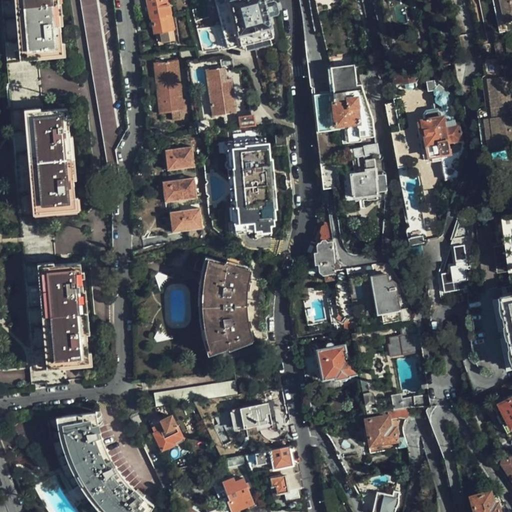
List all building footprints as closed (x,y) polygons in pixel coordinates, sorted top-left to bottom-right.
[(35,389),(68,384),(66,361),(90,359),(82,261),(58,263),(53,210),(77,207),(68,107),(44,110),(39,54),(63,52),(58,0),(1,0),(34,383),(35,389)] [(116,150),(120,144),(95,0),(80,0),(106,151),(116,150)] [(150,0),(148,0),(149,6),(151,17),(153,17),(167,15),(171,15),(171,7),(168,7),(167,0),(150,0)] [(217,0),(218,3),(217,4),(228,47),(242,44),(242,46),(246,45),(247,49),(273,43),(272,38),(273,37),(271,26),(272,26),(269,16),(266,3),(265,0),(217,0)] [(511,0),(490,0),(497,31),(511,28),(511,0)] [(276,1),(266,3),(269,16),(279,14),(276,1)] [(168,29),(167,15),(153,17),(157,46),(162,45),(162,41),(169,39),(168,29)] [(197,48),(181,50),(182,59),(200,57),(197,48)] [(488,81),(509,77),(507,61),(482,65),(484,81),(488,81)] [(184,111),(179,63),(155,66),(162,115),(184,111)] [(376,136),(375,117),(375,116),(372,110),(368,97),(369,92),(369,91),(367,82),(362,82),(359,64),(333,68),(337,102),(333,102),(334,108),(336,111),(337,122),(350,123),(351,126),(349,126),(351,141),(363,140),(363,137),(376,136)] [(237,108),(227,65),(209,70),(219,112),(237,108)] [(420,71),(392,74),(393,86),(402,85),(402,87),(413,86),(412,82),(421,78),(420,71)] [(510,106),(511,105),(511,94),(509,77),(488,81),(492,108),(497,108),(499,118),(491,119),(494,147),(511,143),(511,115),(511,116),(510,106)] [(492,108),(488,81),(484,81),(481,82),(486,110),(479,111),(486,154),(511,150),(511,143),(494,147),(491,119),(499,118),(497,108),(492,108)] [(320,110),(326,110),(331,109),(328,84),(317,85),(318,92),(315,93),(315,92),(314,93),(313,94),(313,95),(313,96),(313,99),(316,102),(319,102),(320,110)] [(435,111),(446,109),(457,97),(443,85),(431,95),(435,111)] [(334,126),(349,126),(351,126),(350,123),(337,122),(336,111),(334,108),(331,112),(332,124),(334,126)] [(458,120),(446,109),(435,111),(428,112),(421,118),(421,120),(419,120),(419,124),(417,125),(419,133),(422,132),(428,160),(432,160),(432,163),(443,161),(442,154),(452,153),(451,147),(462,145),(458,120)] [(317,111),(313,111),(319,163),(332,161),(326,110),(320,110),(317,111)] [(247,125),(262,123),(260,112),(245,114),(247,125)] [(160,113),(147,114),(148,128),(162,126),(160,113)] [(422,132),(419,133),(416,134),(422,161),(428,160),(422,132)] [(266,133),(233,136),(234,147),(236,147),(237,163),(238,172),(239,196),(240,205),(241,220),(239,220),(241,232),(255,231),(255,235),(272,234),(272,223),(275,223),(274,217),(277,216),(276,208),(277,207),(274,159),(272,159),(270,141),(267,142),(266,133)] [(286,142),(286,133),(275,134),(276,143),(286,142)] [(234,147),(233,136),(226,136),(226,147),(228,147),(230,163),(237,163),(236,147),(234,147)] [(359,148),(361,156),(380,153),(378,143),(365,145),(365,147),(359,148)] [(190,145),(163,149),(165,157),(165,160),(167,169),(193,164),(190,145)] [(353,157),(361,156),(359,148),(352,150),(353,157)] [(332,161),(319,163),(322,189),(327,188),(335,187),(332,161)] [(380,192),(381,175),(380,175),(380,171),(383,171),(382,162),(368,164),(369,171),(352,174),(355,198),(380,195),(380,192)] [(239,196),(238,172),(231,173),(232,196),(239,196)] [(198,197),(194,176),(162,182),(166,203),(198,197)] [(235,232),(241,232),(239,220),(241,220),(240,205),(232,205),(234,220),(230,221),(230,230),(235,232)] [(206,228),(202,208),(173,213),(176,234),(206,228)] [(492,226),(498,262),(510,260),(511,271),(511,216),(492,219),(492,223),(487,224),(487,228),(492,226)] [(343,323),(344,329),(356,327),(347,267),(341,268),(341,264),(337,262),(335,262),(330,221),(327,221),(322,235),(319,241),(316,248),(313,254),(304,271),(323,274),(336,273),(338,282),(336,284),(338,297),(336,299),(337,303),(340,304),(342,317),(339,317),(338,319),(343,323)] [(245,320),(243,305),(243,303),(244,285),(245,277),(247,268),(226,262),(225,265),(210,260),(208,271),(206,285),(205,298),(206,309),(209,333),(214,350),(228,344),(229,348),(250,340),(247,332),(245,320)] [(510,260),(498,262),(499,273),(511,271),(510,260)] [(164,278),(165,277),(167,277),(158,272),(154,277),(157,285),(157,284),(158,282),(159,281),(160,280),(161,279),(162,278),(164,278)] [(385,323),(408,319),(409,316),(408,308),(402,309),(398,282),(394,280),(390,281),(389,273),(375,277),(381,313),(383,314),(385,323)] [(460,277),(446,280),(449,295),(463,293),(460,277)] [(511,297),(511,285),(502,287),(504,299),(511,297)] [(511,297),(504,299),(494,301),(501,332),(510,330),(511,337),(502,339),(508,371),(511,369),(511,297)] [(431,315),(431,322),(439,321),(438,314),(431,315)] [(413,323),(402,324),(403,335),(402,335),(405,353),(424,351),(420,327),(413,323)] [(167,337),(162,333),(160,330),(158,326),(154,336),(158,339),(167,337)] [(358,374),(355,357),(350,358),(347,344),(316,350),(322,376),(325,376),(326,379),(338,377),(339,380),(352,377),(352,375),(358,374)] [(309,384),(311,392),(318,391),(316,381),(309,384)] [(157,401),(238,394),(237,382),(156,389),(157,401)] [(410,409),(431,406),(429,394),(407,397),(408,398),(396,400),(398,411),(410,409)] [(511,399),(503,404),(506,410),(499,414),(504,423),(510,420),(511,422),(511,399)] [(230,408),(234,430),(274,423),(270,401),(230,408)] [(413,414),(410,409),(398,411),(389,412),(390,417),(369,420),(373,444),(398,439),(397,427),(392,428),(391,421),(402,419),(407,420),(407,418),(409,417),(410,416),(411,415),(413,414)] [(125,476),(124,475),(124,474),(123,473),(122,472),(122,471),(121,469),(120,468),(119,467),(119,466),(118,465),(117,464),(116,463),(116,461),(115,460),(115,459),(114,458),(114,457),(113,455),(112,454),(112,453),(111,452),(110,451),(110,449),(109,448),(109,447),(108,446),(108,445),(107,444),(107,442),(106,441),(106,439),(105,438),(105,436),(104,435),(104,434),(103,432),(103,431),(102,430),(102,428),(101,427),(101,425),(100,424),(100,423),(100,421),(99,420),(99,419),(99,417),(98,416),(98,415),(97,413),(97,412),(97,410),(49,417),(50,425),(51,427),(51,430),(52,432),(52,433),(53,436),(53,438),(54,439),(54,441),(55,444),(56,445),(56,447),(57,449),(58,451),(58,453),(59,455),(60,457),(61,459),(61,461),(62,463),(63,465),(64,467),(64,469),(65,471),(66,472),(67,474),(68,476),(69,478),(70,480),(70,482),(71,483),(72,485),(73,487),(74,489),(75,490),(76,492),(77,494),(78,495),(79,497),(80,499),(82,500),(83,502),(84,503),(85,505),(87,507),(88,508),(89,510),(90,511),(91,511),(147,511),(155,503),(143,494),(142,493),(141,492),(140,491),(139,491),(138,490),(137,489),(136,488),(135,487),(134,487),(133,486),(132,485),(132,484),(131,483),(130,482),(129,481),(128,480),(127,479),(127,478),(126,477),(125,476)] [(152,428),(162,448),(182,439),(171,414),(161,419),(162,423),(152,428)] [(161,419),(150,424),(152,428),(162,423),(161,419)] [(293,465),(289,446),(254,452),(257,468),(271,465),(272,469),(280,467),(293,465)] [(508,478),(511,484),(511,456),(499,464),(508,478)] [(294,472),(293,465),(280,467),(281,474),(285,474),(288,490),(299,488),(302,487),(299,471),(294,472)] [(300,496),(299,488),(288,490),(285,474),(281,474),(270,477),(272,485),(276,485),(277,493),(285,491),(286,499),(300,496)] [(227,501),(228,503),(232,511),(233,511),(253,502),(241,478),(233,482),(231,478),(221,483),(229,499),(227,501)] [(405,509),(408,499),(400,497),(401,491),(396,490),(395,495),(379,493),(374,511),(396,511),(398,507),(405,509)] [(510,509),(498,490),(475,497),(478,511),(501,511),(510,509)] [(228,511),(232,511),(228,503),(223,505),(222,507),(222,509),(223,511),(225,511),(228,511)]
